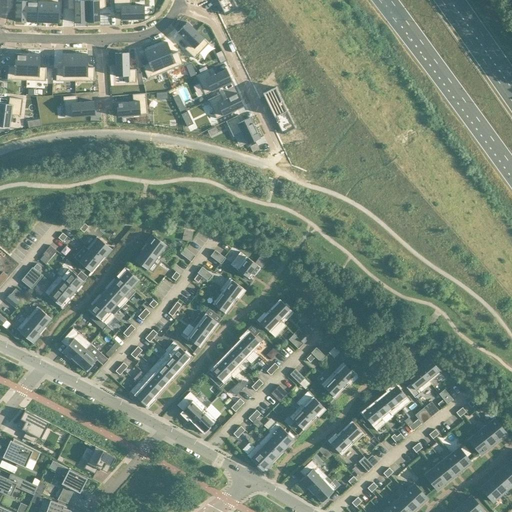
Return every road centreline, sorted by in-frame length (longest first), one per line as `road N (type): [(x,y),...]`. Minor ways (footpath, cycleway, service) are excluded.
road 1 (residential): [(279,152),(268,163),(190,142),(102,135),(0,153)]
road 2 (trunk): [(389,0),(511,167)]
road 3 (residential): [(177,1),(216,29),(271,140)]
road 4 (unclassified): [(163,429),(42,365)]
road 5 (trunk): [(511,101),(441,0)]
